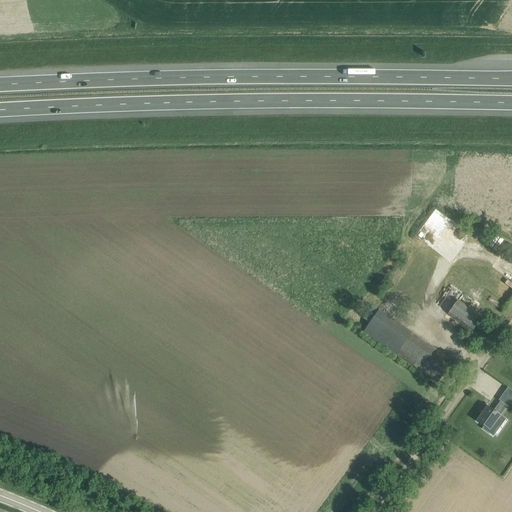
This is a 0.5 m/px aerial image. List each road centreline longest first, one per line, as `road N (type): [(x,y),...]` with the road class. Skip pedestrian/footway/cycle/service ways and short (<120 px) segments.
road 1 (motorway): [(0,110),(511,102)]
road 2 (motorway): [(511,78),(0,84)]
road 3 (track): [(372,511),(447,406)]
